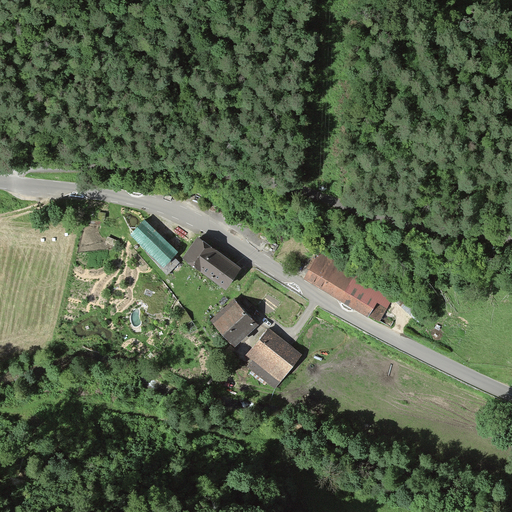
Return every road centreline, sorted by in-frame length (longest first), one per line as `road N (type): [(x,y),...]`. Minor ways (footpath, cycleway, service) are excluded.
road 1 (secondary): [(0,181),(122,197),(186,216),(392,339),(511,396)]
road 2 (unclassified): [(511,238),(427,228),(223,172),(84,165),(0,177)]
